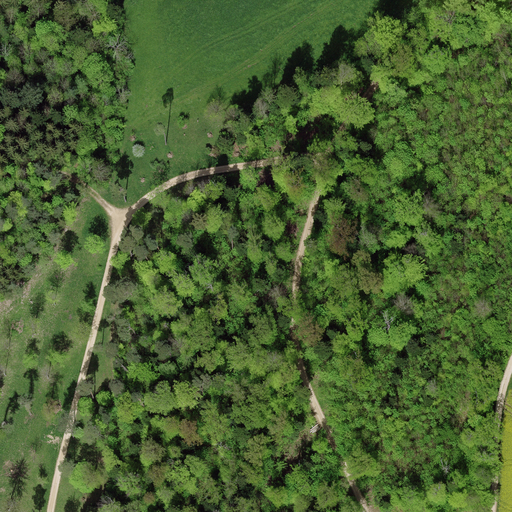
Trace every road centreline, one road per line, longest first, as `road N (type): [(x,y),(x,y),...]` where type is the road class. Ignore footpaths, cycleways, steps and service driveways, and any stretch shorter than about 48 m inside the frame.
road 1 (track): [(361,511),(304,380),(295,334),(315,216),(344,169),(328,152),(179,179),(123,223),(50,511)]
road 2 (track): [(328,152),(438,0)]
road 3 (track): [(340,157),(469,59)]
road 4 (track): [(494,511),(511,365)]
road 5 (track): [(123,223),(67,169),(0,171)]
